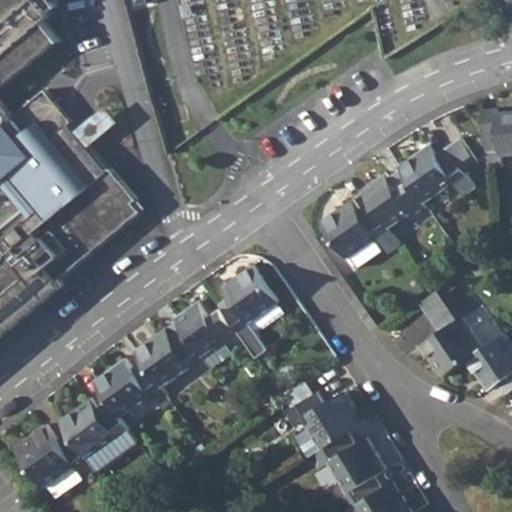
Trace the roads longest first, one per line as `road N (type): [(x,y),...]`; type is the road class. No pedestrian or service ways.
road 1 (residential): [(0,397),(260,202)]
road 2 (residential): [(260,202),(406,93),(511,57)]
road 3 (residential): [(397,383),(260,202)]
road 4 (residential): [(397,383),(476,411),(511,434)]
